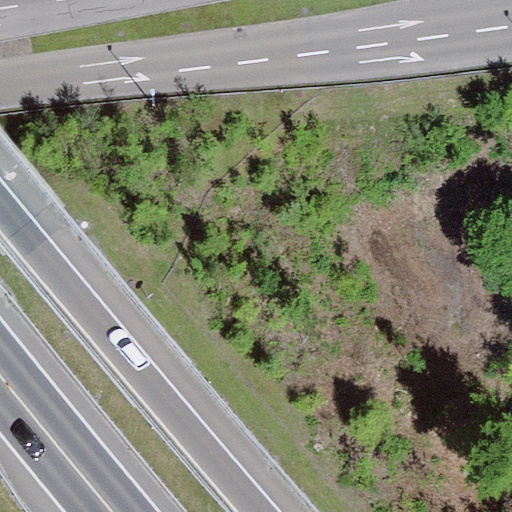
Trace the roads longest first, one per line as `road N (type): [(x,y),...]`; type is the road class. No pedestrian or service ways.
road 1 (primary): [(109,68),(511,0)]
road 2 (trunk): [(109,68),(372,67),(511,48)]
road 3 (trunk): [(250,511),(0,201)]
road 4 (trunk): [(108,511),(0,381)]
